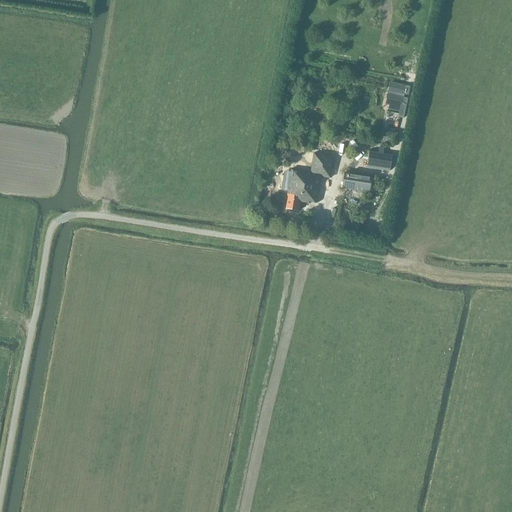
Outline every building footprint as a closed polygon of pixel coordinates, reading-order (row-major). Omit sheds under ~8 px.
[(394,83),(389,109),(400,111),(398,117),(403,118),(408,98),(403,97),(406,85),(394,83)] [(311,123),(325,125),(328,109),(308,106),(309,101),(297,99),(296,106),(288,104),(286,118),(300,120),(300,123),(304,124),(305,118),(311,119),(311,123)] [(383,140),(391,142),(393,134),(385,132),(383,140)] [(370,150),(367,167),(377,169),(390,171),(393,153),(383,152),(384,148),(379,147),(378,151),(370,150)] [(283,199),(282,208),(295,210),(296,201),(304,202),(304,201),(312,202),(315,187),(324,188),(329,155),(309,153),(307,171),(287,169),(282,199),(283,199)] [(345,172),(343,188),(369,191),(371,176),(345,172)]
